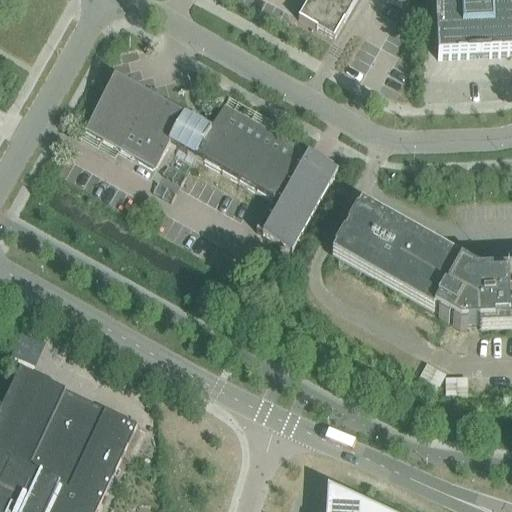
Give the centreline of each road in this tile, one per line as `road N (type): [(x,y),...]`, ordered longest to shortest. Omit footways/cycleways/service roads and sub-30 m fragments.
road 1 (unclassified): [(511,138),(387,144),(113,0)]
road 2 (unclassified): [(278,420),(0,273)]
road 3 (unclassified): [(481,511),(278,420)]
road 4 (unclassified): [(0,187),(104,0)]
